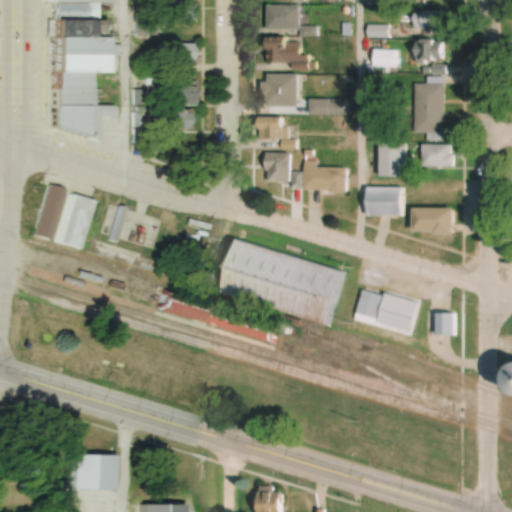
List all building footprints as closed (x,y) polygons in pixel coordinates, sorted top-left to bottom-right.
[(50,0),(50,134),(96,134),(96,86),(99,86),(99,74),(106,74),(106,47),(103,47),(103,22),(99,22),(100,5),(112,5),(111,0),(50,0)] [(196,24),(196,2),(162,2),(162,24),(196,24)] [(302,31),(302,7),(268,7),(268,31),(302,31)] [(415,29),(447,29),(447,12),(415,12),(415,29)] [(370,38),(390,38),(390,26),(370,26),(370,38)] [(302,56),(302,40),(268,40),(268,53),(276,53),(276,69),(316,70),(316,56),(302,56)] [(445,40),(418,40),(418,62),(445,62),(445,40)] [(167,44),(167,64),(195,64),(195,44),(167,44)] [(396,52),(384,52),(384,56),(379,56),(379,66),(396,66),(396,52)] [(300,75),(266,75),(266,109),(300,109),(300,75)] [(195,105),(195,81),(167,81),(167,105),(195,105)] [(417,134),(446,134),(446,84),(417,84),(417,134)] [(311,116),(349,116),(349,100),(311,100),(311,116)] [(192,133),(192,111),(170,111),(170,133),(192,133)] [(285,119),(261,118),(261,141),(283,141),(283,150),(297,150),(298,129),(285,129),(285,119)] [(382,178),(408,178),(408,143),(382,143),(382,178)] [(424,145),(424,168),(456,168),(456,145),(424,145)] [(292,184),(292,154),(268,154),(268,184),(292,184)] [(318,162),(306,162),(306,192),(350,193),(350,169),(318,169),(318,162)] [(404,189),(369,189),(369,218),(404,218),(404,189)] [(456,210),(415,210),(415,235),(456,235),(456,210)] [(348,272),(239,242),(224,296),(333,325),(348,272)] [(422,303),(365,290),(358,321),(414,334),(422,303)] [(275,343),(279,327),(210,309),(206,324),(275,343)] [(458,336),(458,314),(439,314),(439,336),(458,336)] [(261,489),(260,511),(284,511),(284,489),(261,489)] [(139,511),(140,501),(184,502),(183,511),(139,511)]
